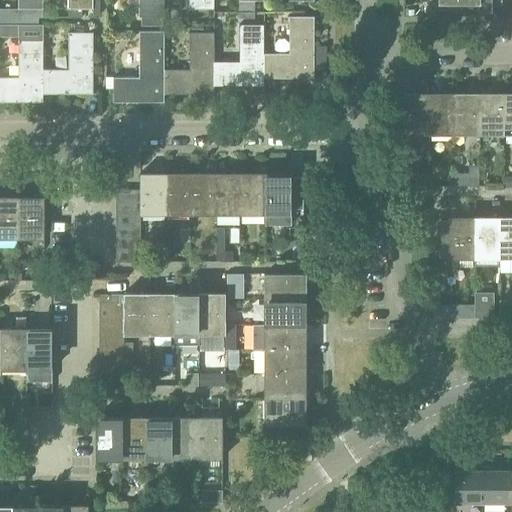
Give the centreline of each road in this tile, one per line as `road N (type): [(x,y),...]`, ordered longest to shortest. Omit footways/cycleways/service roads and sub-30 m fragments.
road 1 (residential): [(22,443),(65,443),(67,400),(85,362),(84,303),(103,262),(106,138)]
road 2 (residential): [(448,399),(399,275),(371,131)]
road 3 (residential): [(371,131),(106,138)]
road 4 (tertiary): [(259,511),(379,430),(448,399)]
road 5 (residential): [(370,55),(511,54)]
